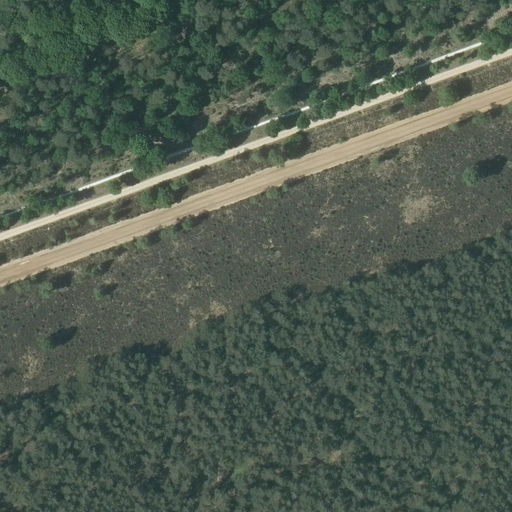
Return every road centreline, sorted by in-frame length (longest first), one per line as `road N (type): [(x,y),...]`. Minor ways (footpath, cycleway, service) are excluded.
road 1 (track): [(0,275),(511,89)]
road 2 (track): [(0,237),(511,51)]
road 3 (unknown): [(227,0),(96,67),(0,144)]
